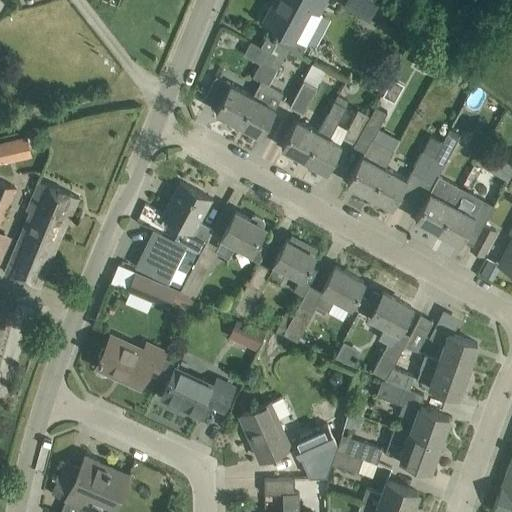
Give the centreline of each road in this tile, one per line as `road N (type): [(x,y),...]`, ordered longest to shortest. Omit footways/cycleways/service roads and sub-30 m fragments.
road 1 (residential): [(511,311),(157,121)]
road 2 (unclassified): [(46,394),(157,121)]
road 3 (residential): [(207,511),(202,472),(46,394)]
road 4 (residential): [(467,511),(511,386)]
road 5 (unclassified): [(157,121),(207,0)]
road 6 (unclassified): [(20,511),(46,394)]
